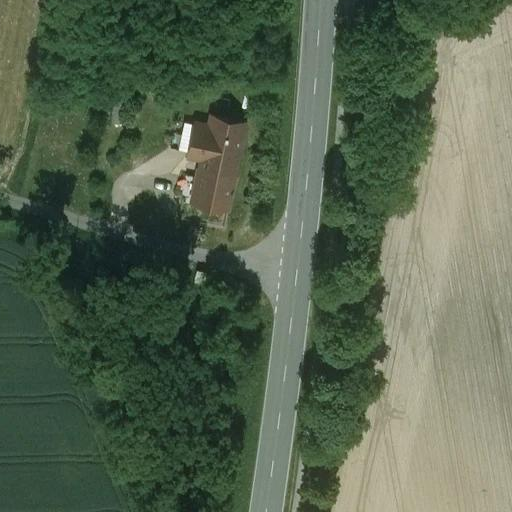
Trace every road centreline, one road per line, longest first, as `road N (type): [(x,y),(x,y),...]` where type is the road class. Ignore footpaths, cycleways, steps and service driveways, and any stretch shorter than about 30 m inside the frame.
road 1 (unclassified): [(296,274),(186,254),(0,198)]
road 2 (primary): [(320,0),(296,274)]
road 3 (primary): [(296,274),(265,511)]
